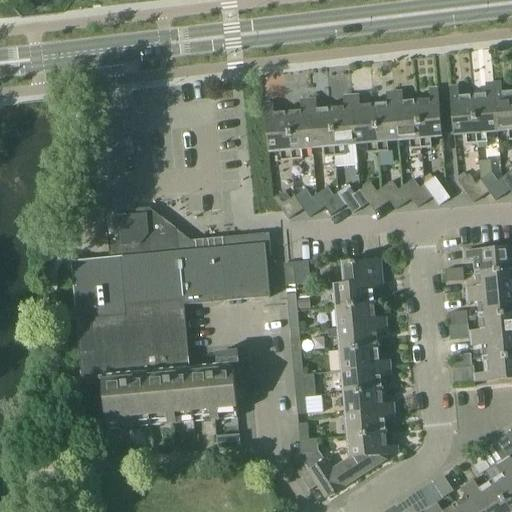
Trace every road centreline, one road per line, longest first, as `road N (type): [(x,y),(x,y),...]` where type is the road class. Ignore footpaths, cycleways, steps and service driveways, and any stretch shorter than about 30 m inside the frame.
road 1 (tertiary): [(138,47),(511,12)]
road 2 (tertiary): [(488,0),(138,47)]
road 3 (residential): [(352,511),(436,457),(419,223)]
road 4 (residential): [(302,511),(273,450),(260,309)]
road 5 (tertiary): [(0,62),(138,47)]
road 6 (residential): [(292,232),(419,223)]
